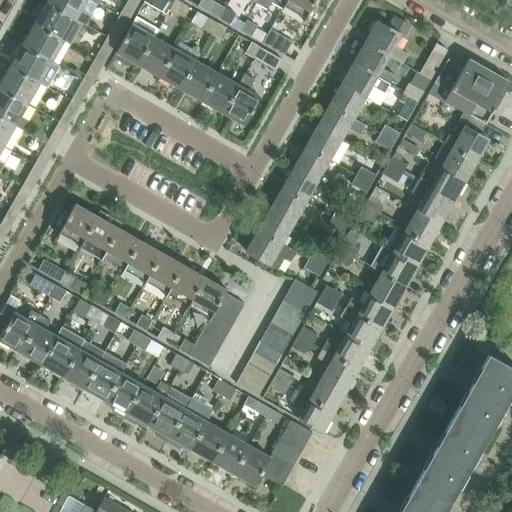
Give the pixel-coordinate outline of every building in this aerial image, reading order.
[(47,0),(46,3),(75,20),(86,0),(47,0)] [(127,0),(118,16),(128,21),(137,5),(128,0),(127,0)] [(160,5),(168,10),(174,0),(151,0),(160,5)] [(176,0),(174,0),(168,10),(177,15),(183,4),(176,0)] [(201,0),(197,6),(208,12),(214,2),(210,0),(201,0)] [(266,0),(282,9),(286,0),(266,0)] [(286,0),(282,9),(303,21),(315,0),(286,0)] [(34,24),(63,41),(75,20),(46,3),(34,24)] [(219,19),(229,25),(235,14),(225,8),(219,19)] [(137,65),(153,37),(157,30),(149,25),(135,17),(115,52),(112,58),(126,65),(129,60),(137,65)] [(377,21),(364,42),(388,56),(401,35),(404,37),(410,26),(394,17),(388,28),(377,21)] [(202,29),(211,34),(217,23),(209,18),(202,29)] [(106,37),(116,42),(125,26),(116,21),(106,37)] [(240,31),(251,37),(257,26),(246,21),(240,31)] [(217,23),(211,34),(220,39),(226,28),(217,23)] [(22,45),(51,62),(63,41),(34,24),(22,45)] [(262,43),(284,56),(292,42),(270,29),(262,43)] [(137,65),(159,77),(174,49),(153,37),(137,65)] [(353,63),(377,77),(388,56),(364,42),(361,40),(357,42),(353,49),(354,53),(357,55),(353,63)] [(94,58),(104,64),(113,47),(104,42),(94,58)] [(245,54),(254,59),(260,47),(251,42),(245,54)] [(436,44),(432,51),(443,57),(447,50),(436,44)] [(10,66),(39,83),(51,62),(22,45),(10,66)] [(254,59),(275,71),(282,60),(260,47),(254,59)] [(159,77),(180,89),(195,61),(196,61),(174,49),(159,77)] [(442,59),(431,52),(419,74),(430,80),(442,59)] [(493,74),(468,59),(463,68),(448,59),(434,83),(445,89),(449,91),(444,101),(464,113),(485,125),(505,91),(509,83),(493,74)] [(201,101),(217,73),(195,61),(180,89),(201,101)] [(82,80),(91,85),(101,68),(92,63),(82,80)] [(377,77),(353,63),(348,72),(344,70),(341,71),(336,79),(337,82),(341,84),(365,98),(377,77)] [(0,84),(0,88),(27,104),(39,83),(10,66),(0,84)] [(201,101),(222,113),(238,85),(217,73),(201,101)] [(445,89),(434,83),(428,93),(443,102),(444,101),(449,91),(445,89)] [(70,101),(79,106),(89,89),(80,84),(70,101)] [(341,84),(329,105),(353,119),(365,98),(341,84)] [(403,92),(418,101),(423,92),(408,84),(403,92)] [(222,113),(244,125),(260,98),(238,85),(222,113)] [(27,104),(0,88),(0,116),(15,125),(27,104)] [(418,101),(403,92),(398,101),(413,110),(418,101)] [(329,105),(317,126),(341,140),(353,119),(329,105)] [(58,122),(67,127),(76,112),(67,107),(58,122)] [(476,161),(488,141),(488,140),(480,135),(485,125),(464,113),(458,123),(464,126),(456,140),(448,135),(443,143),(452,147),(476,161)] [(0,144),(3,147),(15,125),(0,116),(0,144)] [(405,133),(420,142),(425,132),(410,124),(405,133)] [(384,125),(379,134),(394,142),(399,134),(384,125)] [(317,126),(305,147),(329,160),(341,140),(317,126)] [(46,143),(55,148),(65,132),(56,127),(46,143)] [(379,134),(374,143),(389,151),(394,142),(379,134)] [(305,147),(293,168),(317,181),(329,160),(305,147)] [(452,147),(440,168),(464,182),(476,161),(452,147)] [(34,164),(43,170),(53,153),(44,148),(34,164)] [(387,166),(402,174),(407,165),(392,157),(387,166)] [(402,174),(387,166),(382,174),(397,183),(402,174)] [(356,176),(370,184),(375,176),(361,167),(356,176)] [(317,181),(293,168),(281,188),(305,202),(317,181)] [(422,172),(416,182),(452,203),(464,182),(440,168),(434,179),(422,172)] [(22,186),(31,191),(41,174),(32,169),(22,186)] [(370,184),(356,176),(351,184),(366,193),(370,184)] [(423,199),(417,210),(441,224),(452,203),(416,182),(411,192),(423,199)] [(281,188),(269,209),(293,223),(305,202),(281,188)] [(10,207),(19,212),(29,195),(20,190),(10,207)] [(48,226),(80,245),(97,216),(89,212),(92,207),(77,199),(68,215),(58,209),(48,226)] [(363,208),(378,216),(383,207),(368,199),(363,208)] [(378,216),(363,208),(358,216),(373,225),(378,216)] [(269,209),(257,230),(281,244),(282,243),(293,223),(269,209)] [(332,217),(347,226),(352,217),(337,209),(332,217)] [(417,210),(405,231),(429,245),(441,224),(417,210)] [(0,224),(0,229),(7,233),(17,216),(7,211),(0,224)] [(114,219),(100,211),(97,216),(80,245),(78,248),(100,260),(102,257),(118,228),(117,227),(117,228),(111,225),(114,219)] [(347,226),(332,217),(327,226),(342,234),(347,226)] [(102,257),(123,269),(140,240),(118,228),(102,257)] [(277,269),(278,268),(283,258),(290,260),(295,252),(295,251),(282,243),(281,244),(257,230),(245,251),(269,265),(271,266),(277,269)] [(393,252),(417,265),(429,245),(405,231),(393,252)] [(123,269),(145,281),(161,253),(140,240),(123,269)] [(339,249),(354,258),(359,249),(344,241),(339,249)] [(354,258),(339,249),(334,258),(349,267),(354,258)] [(308,259),(323,268),(328,259),(313,250),(308,259)] [(417,265),(393,252),(381,273),(405,286),(417,265)] [(145,281),(166,293),(183,265),(161,253),(145,281)] [(303,268),(318,276),(323,268),(308,259),(303,268)] [(37,270),(59,282),(65,272),(43,260),(37,270)] [(166,293),(188,305),(204,277),(183,265),(166,293)] [(369,293),(393,307),(405,286),(381,273),(369,293)] [(28,285),(50,298),(57,286),(35,274),(28,285)] [(188,305),(209,318),(210,318),(212,314),(218,304),(224,293),(226,289),(204,277),(188,305)] [(70,289),(81,295),(86,284),(76,278),(70,289)] [(310,303),(316,292),(294,279),(288,290),(310,303)] [(326,285),(321,294),(336,302),(341,294),(326,285)] [(57,286),(50,298),(59,303),(65,291),(57,286)] [(305,313),(310,303),(288,290),(283,300),(305,313)] [(92,301),(102,307),(108,297),(98,291),(92,301)] [(244,304),(224,293),(218,304),(238,315),(244,304)] [(393,307),(369,293),(363,305),(350,298),(345,308),(357,314),(381,328),(393,307)] [(321,294),(316,303),(331,311),(336,302),(321,294)] [(305,313),(283,300),(277,311),(299,323),(305,313)] [(114,313),(124,319),(130,309),(119,303),(114,313)] [(0,335),(0,341),(19,352),(40,316),(30,310),(25,319),(14,313),(15,311),(4,304),(0,311),(0,322),(6,326),(0,335)] [(232,326),(238,315),(218,304),(212,314),(232,326)] [(99,311),(91,306),(84,317),(93,322),(99,311)] [(374,353),(381,341),(380,338),(380,337),(377,336),(381,328),(357,314),(345,308),(340,316),(346,320),(339,332),(345,335),(369,349),(369,350),(374,353)] [(108,316),(99,311),(93,322),(102,327),(108,316)] [(299,323),(277,311),(271,321),(293,334),(299,323)] [(226,336),(232,326),(212,314),(210,318),(209,318),(206,324),(226,336)] [(135,325),(145,331),(151,321),(141,315),(135,325)] [(19,352),(41,364),(56,336),(45,330),(50,321),(40,316),(19,352)] [(293,334),(271,321),(265,332),(287,344),(293,334)] [(220,346),(226,336),(206,324),(200,334),(220,346)] [(157,338),(167,344),(173,333),(162,327),(157,338)] [(302,327),(297,335),(312,344),(317,335),(302,327)] [(141,335),(132,329),(126,341),(135,346),(141,335)] [(287,344),(265,332),(259,342),(281,354),(287,344)] [(215,356),(220,346),(200,334),(194,345),(215,356)] [(151,340),(141,335),(135,346),(144,351),(151,340)] [(297,335),(293,344),(307,352),(312,344),(297,335)] [(369,349),(345,335),(333,356),(357,370),(369,349)] [(78,349),(56,336),(41,364),(62,376),(78,349)] [(178,350),(188,355),(194,345),(184,339),(178,350)] [(281,354),(259,342),(253,352),(275,365),(281,354)] [(208,367),(215,356),(194,345),(188,355),(208,367)] [(99,361),(78,349),(62,376),(83,388),(99,361)] [(275,365),(253,352),(247,363),(269,375),(275,365)] [(184,359),(176,354),(169,365),(178,370),(184,359)] [(511,367),(488,354),(452,418),(486,437),(511,391),(511,367)] [(357,370),(333,356),(322,377),(346,391),(357,370)] [(193,364),(184,359),(178,370),(187,375),(193,364)] [(83,388),(105,401),(120,373),(99,361),(83,388)] [(269,375),(247,363),(241,373),(263,386),(269,375)] [(274,377),(289,386),(294,377),(279,368),(274,377)] [(142,385),(120,373),(105,401),(112,405),(111,408),(111,411),(123,418),(126,413),(142,385)] [(263,386),(241,373),(235,384),(257,396),(263,386)] [(289,386),(274,377),(269,386),(284,394),(289,386)] [(346,391),(322,377),(310,398),(334,411),(346,391)] [(226,384),(218,379),(211,391),(220,396),(226,384)] [(235,389),(226,384),(220,396),(229,400),(235,389)] [(142,385),(126,413),(123,418),(134,424),(137,423),(139,420),(147,425),(163,397),(142,385)] [(169,437),(184,409),(190,399),(169,386),(163,397),(147,425),(155,429),(154,431),(153,432),(154,436),(166,442),(169,437)] [(263,405),(248,396),(243,405),(259,413),(263,405)] [(334,411),(310,398),(298,419),(322,433),(334,411)] [(184,409),(169,437),(166,442),(177,449),(180,448),(182,445),(190,449),(206,421),(184,409)] [(281,415),(269,409),(264,417),(276,424),(281,415)] [(486,437),(452,418),(416,482),(450,501),(486,437)] [(312,433),(290,420),(284,432),(305,444),(312,433)] [(190,449),(211,461),(227,433),(206,421),(190,449)] [(305,444),(284,432),(278,442),(299,454),(305,444)] [(211,461),(232,473),(248,445),(227,433),(211,461)] [(299,454),(278,442),(272,453),(293,465),(299,454)] [(248,445),(232,473),(254,486),(260,475),(266,464),(270,458),(269,457),(248,445)] [(287,476),(293,465),(272,453),(269,457),(270,458),(266,464),(287,476)] [(287,476),(266,464),(260,475),(281,486),(287,476)] [(443,511),(450,501),(416,482),(398,511),(443,511)] [(81,511),(130,511),(104,497),(96,511),(85,505),(81,511)]
